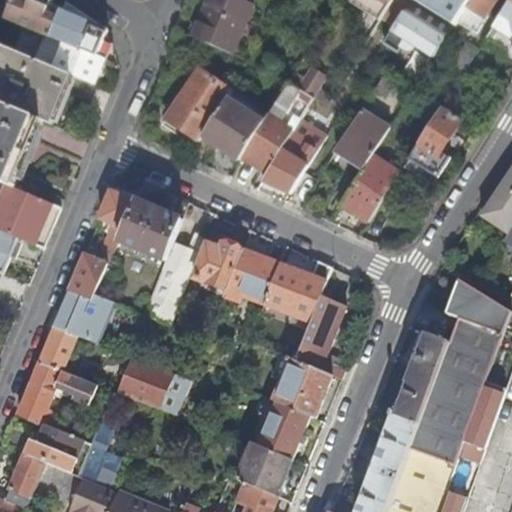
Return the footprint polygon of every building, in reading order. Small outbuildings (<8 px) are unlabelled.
[(99,58),(106,40),(14,0),(7,20),(64,43),(62,48),(106,66),(108,62),(99,58)] [(14,0),(106,40),(109,33),(105,29),(104,29),(64,12),(66,9),(53,4),(54,0),(14,0)] [(242,0),(208,0),(193,37),(233,53),(254,5),(242,0)] [(358,0),(366,5),(358,17),(370,25),(372,23),(378,26),(394,0),(358,0)] [(472,0),(413,0),(412,2),(454,29),(459,21),(467,8),(472,0)] [(472,0),(467,8),(483,19),(485,20),(498,0),(472,0)] [(511,0),(494,28),(511,40),(511,0)] [(429,18),(412,7),(386,48),(403,59),(429,18)] [(475,32),(483,19),(467,8),(459,21),(475,32)] [(113,43),(106,40),(99,58),(108,62),(112,51),(114,46),(113,43)] [(51,125),(70,76),(54,69),(0,46),(0,103),(45,123),(51,125)] [(62,48),(54,69),(70,76),(76,79),(97,87),(106,66),(62,48)] [(166,119),(200,141),(203,136),(232,91),(199,69),(166,119)] [(313,97),(319,88),(326,77),(313,69),(306,79),(300,88),(313,97)] [(300,88),(306,79),(296,73),(290,82),(300,88)] [(385,97),(396,80),(386,74),(375,91),(385,97)] [(56,127),(76,79),(70,76),(51,125),(56,127)] [(314,98),(313,97),(300,88),(290,82),(268,116),(243,156),(269,172),(283,150),(314,98)] [(203,136),(241,160),(243,156),(268,116),(239,96),(241,92),(234,88),(232,91),(203,136)] [(334,98),(319,88),(313,97),(314,98),(330,105),(334,98)] [(0,182),(9,187),(17,190),(45,123),(0,103),(0,182)] [(442,151),(462,121),(442,109),(405,167),(434,186),(452,158),(442,151)] [(350,159),(359,165),(364,169),(373,155),(381,142),(376,139),(386,125),(363,110),(340,145),(353,154),(350,159)] [(292,193),(309,166),(283,150),(269,172),(264,181),(292,193)] [(357,208),(354,212),(369,222),(401,173),(373,155),(364,169),(361,173),(344,199),(357,208)] [(511,182),(511,174),(488,210),(492,213),(511,182)] [(511,182),(492,213),(511,226),(511,182)] [(9,187),(0,209),(0,232),(20,241),(46,252),(55,230),(63,209),(17,190),(9,187)] [(112,257),(115,249),(119,241),(135,201),(119,193),(112,191),(100,219),(112,224),(104,244),(98,260),(85,255),(79,270),(70,291),(94,301),(96,295),(109,265),(112,257)] [(341,204),(354,212),(357,208),(344,199),(341,204)] [(173,244),(182,220),(135,201),(119,241),(167,261),(173,244)] [(511,234),(511,232),(511,226),(492,213),(488,219),(511,234)] [(0,253),(13,259),(20,241),(0,232),(0,253)] [(167,261),(146,315),(151,317),(172,325),(206,237),(195,233),(189,250),(173,244),(167,261)] [(228,290),(244,250),(224,242),(222,248),(208,242),(195,276),(228,290)] [(228,290),(227,295),(242,300),(244,295),(265,304),(281,264),(244,250),(228,290)] [(0,274),(5,276),(13,259),(0,253),(0,274)] [(324,291),(328,282),(281,264),(265,304),(312,322),(324,291)] [(511,315),(511,310),(458,279),(447,315),(460,320),(452,343),(421,425),(388,511),(439,511),(466,441),(486,387),(511,315)] [(79,337),(79,336),(82,331),(93,335),(97,326),(106,329),(116,303),(96,295),(94,301),(70,291),(64,305),(55,327),(79,337)] [(297,360),(334,376),(343,380),(350,364),(329,354),(347,308),(327,300),(330,294),(324,291),(312,322),(297,360)] [(146,315),(126,307),(122,317),(147,326),(151,317),(146,315)] [(254,332),(261,315),(254,312),(247,329),(254,332)] [(64,371),(79,337),(55,327),(49,343),(41,362),(64,371)] [(452,343),(427,333),(396,415),(421,425),(452,343)] [(297,360),(281,354),(274,372),(284,377),(274,402),(278,403),(311,417),(316,419),(334,376),(297,360)] [(127,375),(120,393),(160,409),(180,416),(188,396),(190,388),(193,381),(185,377),(174,373),(164,369),(134,357),(127,375)] [(91,406),(100,385),(64,371),(41,362),(30,387),(19,414),(46,426),(48,427),(63,394),(91,406)] [(486,450),(507,394),(486,387),(466,441),(486,450)] [(89,436),(86,443),(73,475),(84,479),(112,491),(128,453),(109,445),(120,418),(116,417),(122,402),(106,395),(89,436)] [(278,403),(260,446),(292,460),(293,460),(311,417),(278,403)] [(360,511),(388,511),(421,425),(396,415),(360,511)] [(73,475),(86,443),(48,427),(46,426),(39,443),(35,441),(37,437),(14,427),(6,446),(16,451),(27,455),(47,464),(73,475)] [(260,446),(255,444),(239,482),(244,483),(277,497),(292,460),(260,446)] [(10,465),(20,470),(27,455),(16,451),(10,465)] [(27,455),(20,470),(7,500),(25,509),(27,510),(47,464),(27,455)] [(223,496),(229,499),(237,502),(244,483),(239,482),(231,478),(223,496)] [(103,511),(112,491),(84,479),(70,511),(71,511),(103,511)] [(244,483),(237,502),(232,511),(272,511),(279,497),(277,497),(244,483)] [(110,511),(118,494),(112,491),(103,511),(110,511)] [(461,511),(467,498),(453,492),(445,511),(461,511)] [(163,511),(119,493),(118,494),(110,511),(163,511)] [(220,503),(226,506),(229,499),(223,496),(220,503)] [(23,511),(25,509),(7,500),(0,497),(0,511),(23,511)] [(227,511),(229,507),(226,506),(220,503),(216,511),(209,511),(187,503),(184,511),(227,511)]
